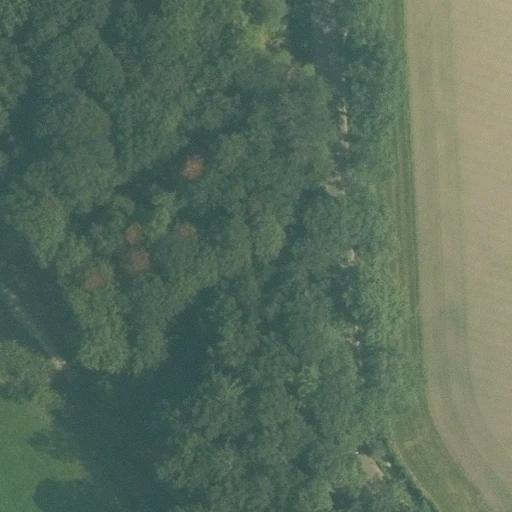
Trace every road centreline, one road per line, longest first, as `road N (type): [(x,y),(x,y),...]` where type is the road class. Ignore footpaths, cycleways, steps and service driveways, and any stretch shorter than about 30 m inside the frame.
road 1 (track): [(0,217),(139,393),(195,493),(346,511)]
road 2 (secondary): [(345,424),(324,0)]
